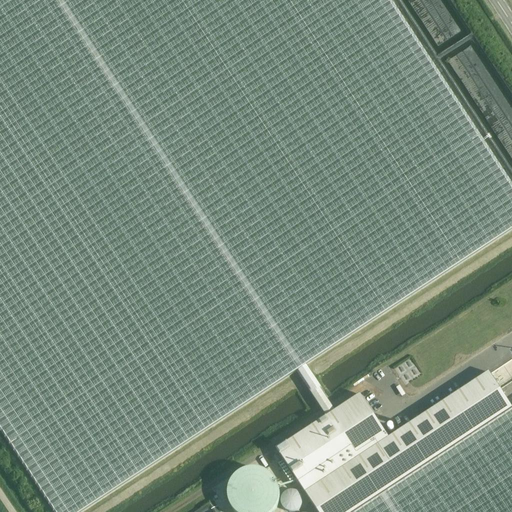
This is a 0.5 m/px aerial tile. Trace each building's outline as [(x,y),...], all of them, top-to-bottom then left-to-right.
[(82,511),(297,372),(304,383),(312,377),(305,366),(511,230),(511,188),(388,0),(0,0),(0,430),(53,511),(82,511)] [(407,379),(423,367),(411,352),(396,364),(407,379)] [(511,353),(502,358),(507,370),(511,368),(511,353)] [(335,412),(312,377),(304,383),(308,389),(326,418),(277,450),(316,511),(511,511),(511,408),(489,373),(389,439),(360,395),(335,412)] [(287,511),(290,509),(291,490),(286,485),(286,482),(277,473),(254,472),(256,469),(248,469),(248,474),(250,476),(242,485),(233,485),(233,501),(244,511),(287,511)]
